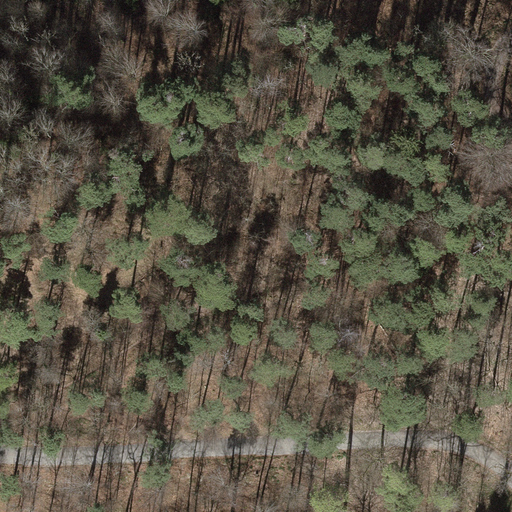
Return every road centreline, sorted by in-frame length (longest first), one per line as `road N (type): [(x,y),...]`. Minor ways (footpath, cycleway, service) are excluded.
road 1 (track): [(0,415),(265,286),(511,216)]
road 2 (track): [(0,451),(58,460),(425,438),(464,443),(511,474)]
road 3 (track): [(511,30),(488,72),(493,115),(511,141)]
